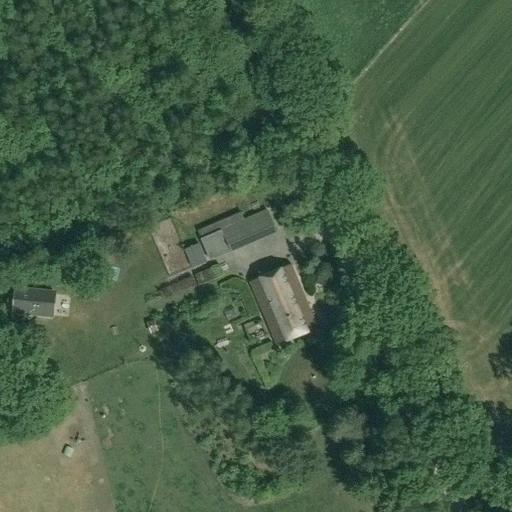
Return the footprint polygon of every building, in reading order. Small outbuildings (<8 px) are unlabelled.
[(276,231),(268,212),(245,222),(241,213),(198,232),(202,240),(210,259),(276,231)] [(275,345),(316,329),(290,266),(249,282),(275,345)] [(53,319),(56,291),(14,287),(11,315),(53,319)] [(150,379),(124,386),(129,407),(155,400),(150,379)] [(132,424),(135,449),(164,445),(161,420),(132,424)] [(165,458),(137,466),(143,488),(171,479),(165,458)] [(152,505),(154,511),(184,511),(178,495),(152,505)]
